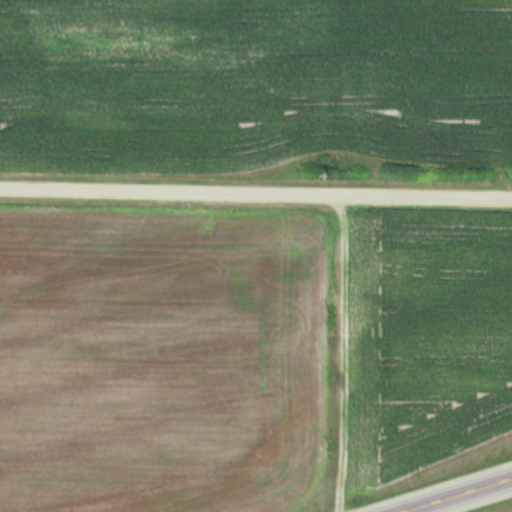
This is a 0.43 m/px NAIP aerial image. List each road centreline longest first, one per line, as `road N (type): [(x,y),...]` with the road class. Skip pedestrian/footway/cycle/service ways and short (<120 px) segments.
road 1 (residential): [(511,196),(0,187)]
road 2 (primary): [(371,511),(511,472)]
